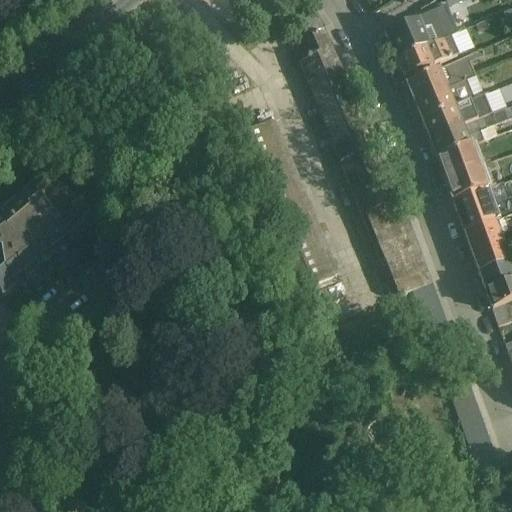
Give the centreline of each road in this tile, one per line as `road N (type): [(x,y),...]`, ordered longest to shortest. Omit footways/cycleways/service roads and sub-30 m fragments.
road 1 (residential): [(511,436),(331,0)]
road 2 (secondary): [(0,120),(146,0)]
